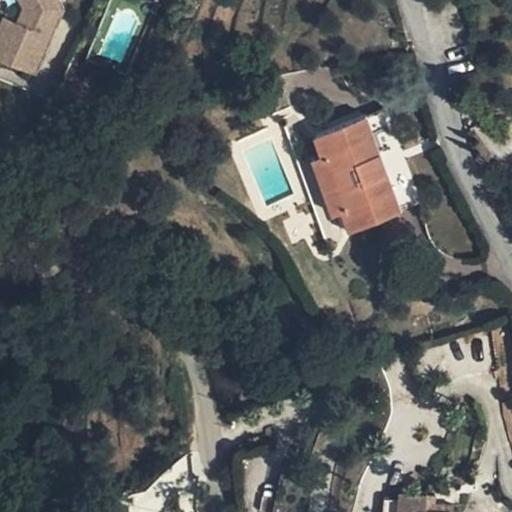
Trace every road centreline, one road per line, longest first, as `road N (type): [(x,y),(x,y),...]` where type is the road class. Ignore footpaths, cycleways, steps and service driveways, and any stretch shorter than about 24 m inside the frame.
road 1 (residential): [(0,250),(93,283),(178,340),(199,373),(217,511)]
road 2 (residential): [(415,0),(464,159),(511,258)]
